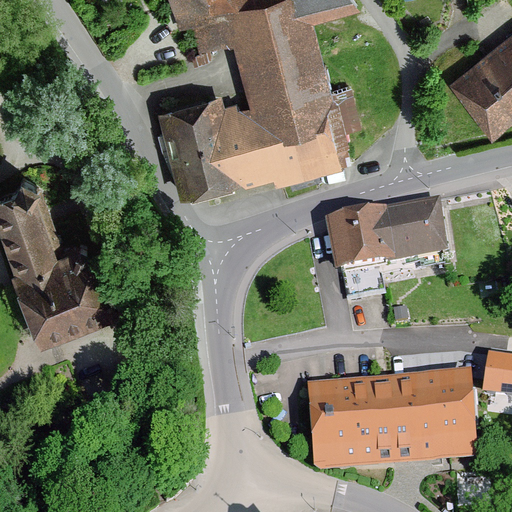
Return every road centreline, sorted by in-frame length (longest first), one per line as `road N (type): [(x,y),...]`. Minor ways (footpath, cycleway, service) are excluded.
road 1 (unclassified): [(219,257),(169,195),(50,0)]
road 2 (residential): [(511,341),(342,340),(228,356)]
road 3 (tertiary): [(219,257),(270,225),(406,179)]
road 4 (residential): [(369,0),(407,63),(406,179)]
road 5 (unclassified): [(388,511),(333,493),(251,483)]
road 6 (tertiary): [(251,483),(228,356)]
